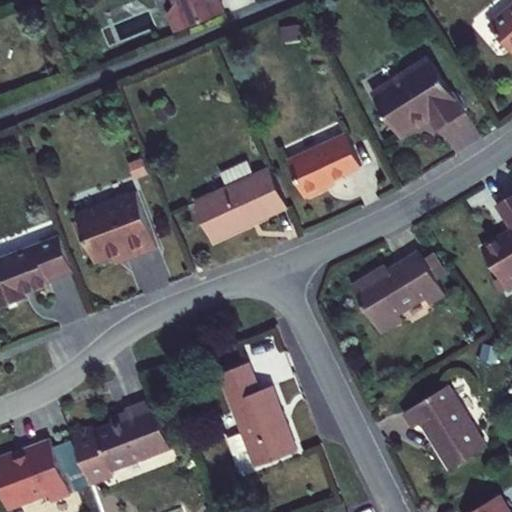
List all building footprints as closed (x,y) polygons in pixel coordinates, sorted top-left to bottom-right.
[(172,0),(175,6),(168,13),(177,32),(224,11),(219,0),(172,0)] [(511,4),(489,24),(511,51),(511,4)] [(428,117),(436,128),(462,111),(428,57),(372,93),(399,136),(428,117)] [(322,186),(360,169),(345,136),(288,162),(304,199),(325,190),(322,186)] [(215,171),(221,185),(248,172),(242,159),(215,171)] [(221,185),(192,198),(210,238),(284,205),(267,164),(248,172),(221,185)] [(122,254),(125,261),(156,249),(135,193),(76,214),(94,264),(122,254)] [(482,249),(508,291),(511,288),(511,280),(511,279),(511,277),(511,195),(495,205),(511,230),(482,249)] [(60,237),(0,259),(0,301),(2,308),(26,299),(25,293),(49,284),(48,282),(73,272),(60,237)] [(428,303),(445,292),(419,251),(377,277),(374,272),(352,286),(381,332),(402,319),(399,314),(425,298),(428,303)] [(243,432),(256,466),(297,452),(273,386),(259,390),(250,363),(221,373),(243,432)] [(421,423),(451,470),(486,446),(448,386),(404,413),(413,428),(421,423)] [(129,415),(96,428),(94,424),(71,433),(89,482),(113,473),(112,469),(170,447),(152,398),(125,408),(129,415)] [(229,438),(241,470),(255,465),(243,432),(229,438)] [(13,451),(0,455),(0,486),(7,505),(47,490),(51,501),(71,493),(50,438),(25,448),(26,450),(14,454),(13,451)] [(510,511),(499,494),(469,511),(510,511)]
